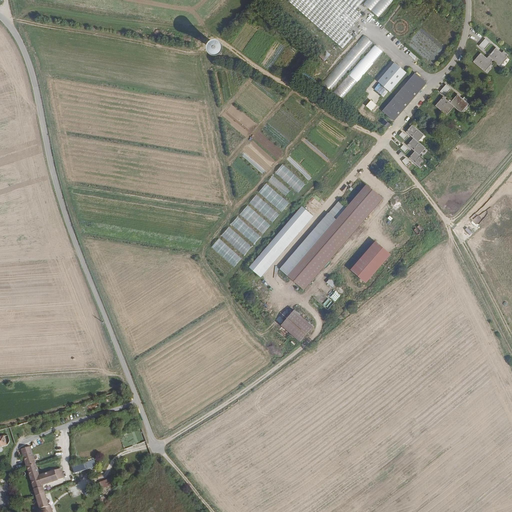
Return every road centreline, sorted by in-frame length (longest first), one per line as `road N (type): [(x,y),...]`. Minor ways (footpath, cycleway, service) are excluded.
road 1 (unclassified): [(466,0),(458,52),(264,279),(314,314),(319,331),(156,446)]
road 2 (unclassified): [(156,446),(63,209),(29,63),(0,16)]
road 3 (track): [(511,358),(437,210),(382,141),(219,41)]
